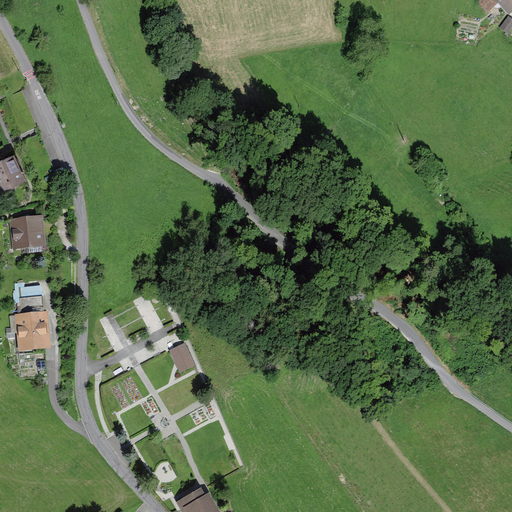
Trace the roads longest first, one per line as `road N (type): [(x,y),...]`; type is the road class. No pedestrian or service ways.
road 1 (unclassified): [(511,427),(445,378),(399,322),(317,271),(221,185),(152,139),(125,100),(81,0)]
road 2 (unclassified): [(0,13),(50,110),(80,195),(88,267),(84,408),(116,463),(160,511)]
